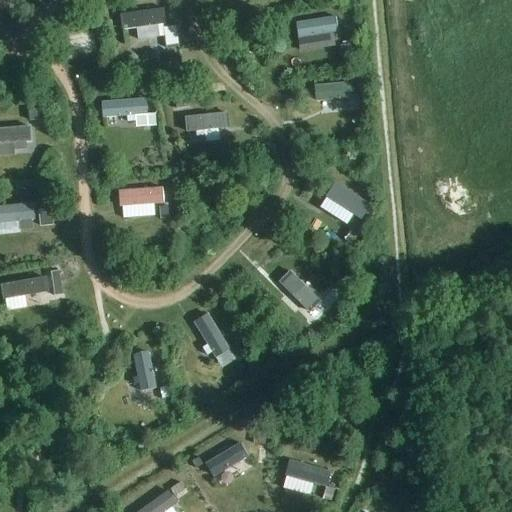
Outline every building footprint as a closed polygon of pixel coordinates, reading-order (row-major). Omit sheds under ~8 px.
[(176,26),(163,28),(166,46),(179,45),(176,26)] [(307,34),(267,41),(268,49),(308,43),(307,34)] [(358,98),(350,99),(352,112),(359,111),(358,98)] [(188,99),(176,100),(176,109),(188,108),(188,99)] [(40,113),(28,114),(29,122),(41,121),(40,113)] [(156,114),(147,115),(148,127),(157,126),(156,114)] [(328,219),(334,205),(304,193),(299,207),(328,219)] [(89,197),(89,215),(132,216),(133,198),(89,197)] [(168,207),(160,207),(161,220),(169,220),(168,207)] [(52,209),(39,210),(40,227),(54,225),(52,209)] [(352,229),(345,239),(352,244),(359,234),(352,229)] [(61,283),(53,284),(55,296),(63,295),(61,283)] [(248,300),(279,319),(290,302),(259,283),(248,300)] [(0,303),(14,303),(13,284),(0,284),(0,303)] [(326,294),(319,301),(327,309),(334,302),(326,294)] [(182,366),(196,360),(181,325),(166,331),(182,366)] [(236,343),(229,347),(236,358),(242,354),(236,343)] [(169,385),(161,387),(163,399),(171,397),(169,385)] [(254,433),(253,442),(266,443),(267,434),(254,433)] [(180,482),(170,489),(175,496),(185,489),(180,482)] [(331,501),(335,489),(326,487),(323,499),(331,501)] [(141,511),(137,496),(107,504),(109,511),(141,511)]
